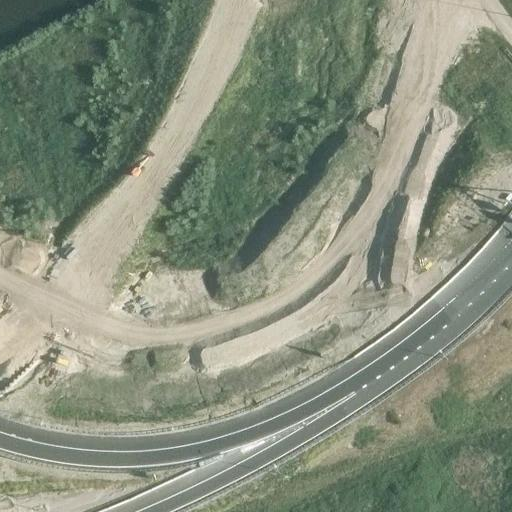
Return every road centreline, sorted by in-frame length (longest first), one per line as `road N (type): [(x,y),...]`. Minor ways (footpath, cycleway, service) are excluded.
road 1 (motorway): [(0,353),(80,283),(153,193),(194,125),(247,0)]
road 2 (motorway): [(384,373),(273,427),(179,454),(100,458),(0,439)]
road 3 (motorway): [(384,373),(229,476),(153,511)]
road 4 (motorway): [(511,262),(384,373)]
